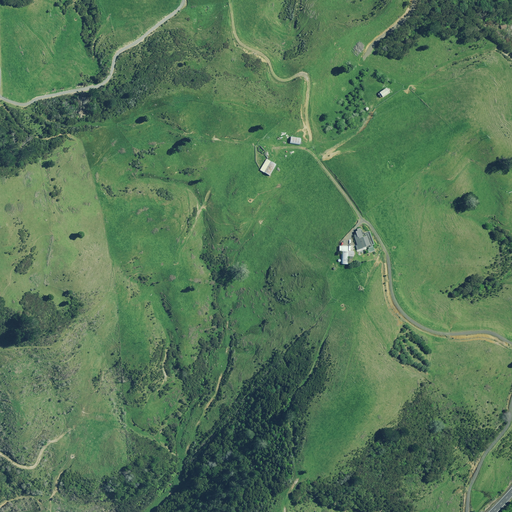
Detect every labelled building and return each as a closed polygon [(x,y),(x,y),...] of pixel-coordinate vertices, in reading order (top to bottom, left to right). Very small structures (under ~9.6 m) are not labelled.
[(391,93),(387,89),(379,94),(381,97),(383,97),(384,98),(391,93)] [(301,138),(291,136),(289,143),(300,145),(301,138)] [(276,165),(267,160),(261,171),(269,176),(276,165)] [(364,250),(367,249),(366,247),(368,246),(371,245),(368,236),(363,237),(362,234),(360,229),(357,230),(358,231),(356,232),(357,235),(354,236),(357,244),(356,245),(358,252),(364,250)] [(348,256),(354,256),(354,252),(348,251),(349,246),(340,246),(340,251),(342,251),(341,264),(347,264),(348,256)]
